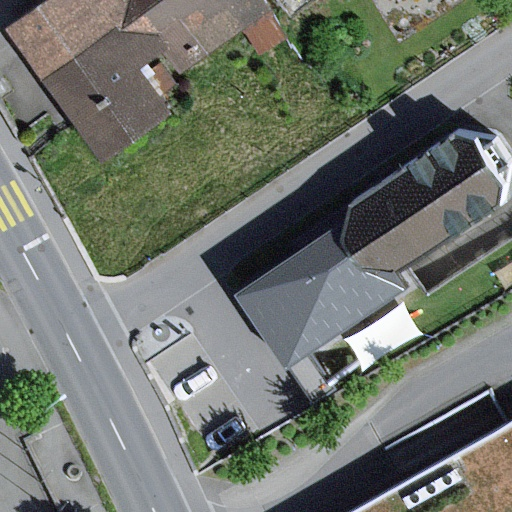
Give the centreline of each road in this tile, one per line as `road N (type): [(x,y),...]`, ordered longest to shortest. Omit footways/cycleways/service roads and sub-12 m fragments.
road 1 (residential): [(70,345),(511,53)]
road 2 (primary): [(151,511),(70,345)]
road 3 (primary): [(70,345),(0,219)]
